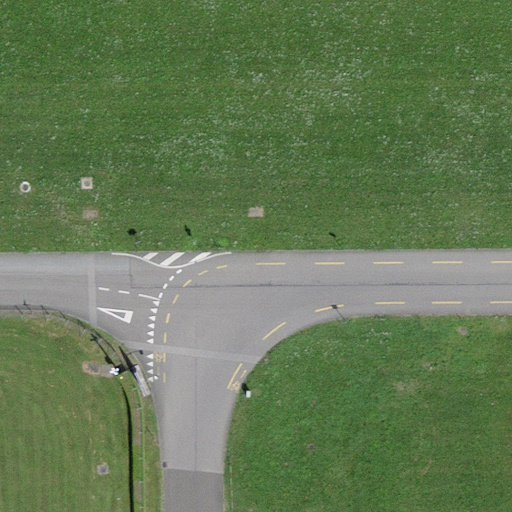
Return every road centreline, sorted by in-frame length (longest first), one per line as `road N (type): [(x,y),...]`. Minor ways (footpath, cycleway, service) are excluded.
road 1 (unclassified): [(511,283),(272,290),(226,306)]
road 2 (unclassified): [(226,306),(91,288),(0,288)]
road 3 (unclassified): [(226,306),(202,343),(198,511)]
